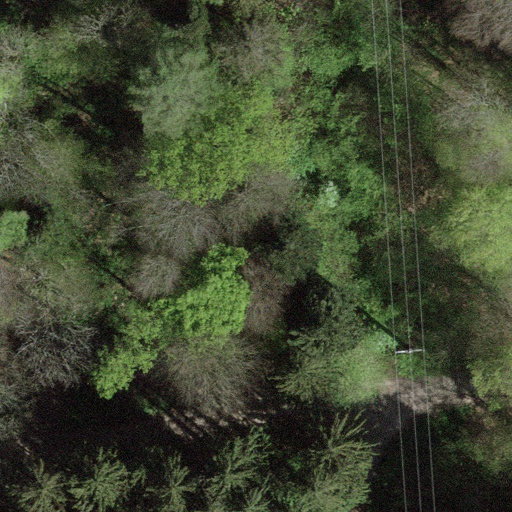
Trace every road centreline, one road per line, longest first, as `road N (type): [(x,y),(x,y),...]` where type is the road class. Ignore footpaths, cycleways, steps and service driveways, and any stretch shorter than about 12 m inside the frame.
road 1 (track): [(511,382),(193,423),(0,463)]
road 2 (track): [(193,423),(132,381),(0,320)]
road 3 (track): [(356,511),(390,394)]
